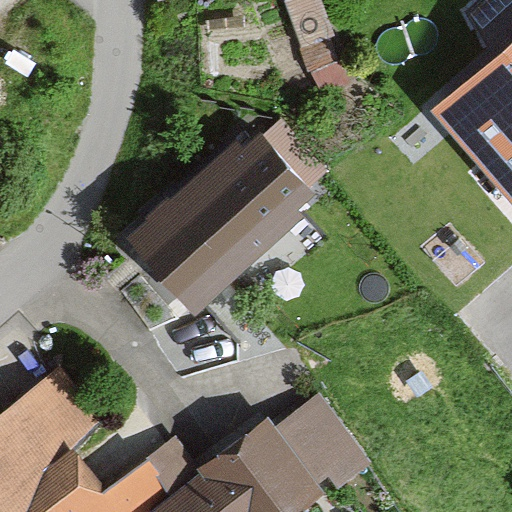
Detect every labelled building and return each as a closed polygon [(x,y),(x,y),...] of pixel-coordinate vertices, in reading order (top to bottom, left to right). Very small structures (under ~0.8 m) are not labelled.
[(325,0),(287,0),(300,43),(335,33),(325,0)] [(511,40),(432,110),(511,201),(511,40)] [(252,124),(128,239),(198,313),(322,198),(252,124)] [(54,373),(0,412),(0,511),(142,511),(195,474),(168,437),(102,486),(76,451),(99,435),(54,373)] [(310,511),(371,469),(321,398),(276,430),(269,420),(202,469),(206,475),(153,511),(310,511)]
